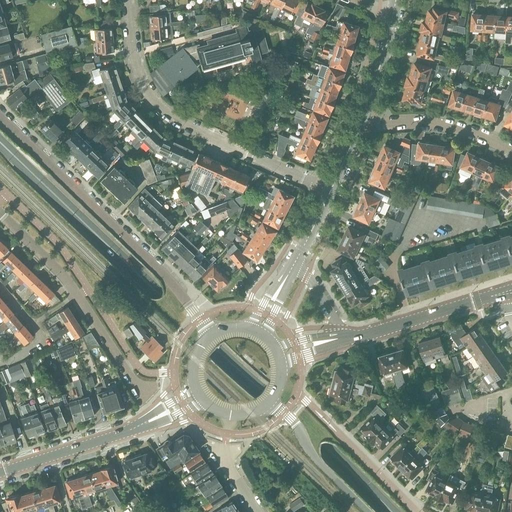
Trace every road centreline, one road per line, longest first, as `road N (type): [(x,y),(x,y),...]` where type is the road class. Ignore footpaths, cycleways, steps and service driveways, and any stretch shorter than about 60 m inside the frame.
road 1 (secondary): [(0,151),(388,511)]
road 2 (tertiary): [(211,335),(157,267),(0,116)]
road 3 (residential): [(330,191),(155,104),(132,54),(128,0)]
road 4 (residential): [(363,116),(452,127),(511,150)]
road 5 (secondary): [(269,403),(367,511)]
road 6 (secondary): [(366,333),(502,293)]
road 7 (tertiary): [(0,473),(125,432)]
road 8 (residential): [(417,511),(326,422)]
